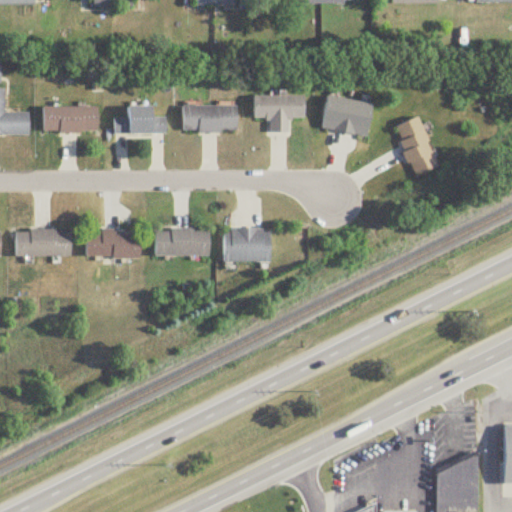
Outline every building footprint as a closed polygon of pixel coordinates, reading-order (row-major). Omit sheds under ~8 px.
[(92,0),(93,8),(133,8),(132,0),(92,0)] [(0,136),(28,136),(28,113),(4,113),(4,89),(0,88),(0,136)] [(253,120),(270,120),(269,133),(287,134),(287,119),(303,120),(304,98),(254,97),(253,120)] [(372,104),(326,97),(321,130),(367,137),(372,104)] [(236,107),(183,107),(183,132),(236,132),(236,107)] [(97,134),(97,108),(43,108),(43,134),(97,134)] [(151,108),(127,108),(127,119),(114,119),(114,135),(165,135),(165,119),(151,119),(151,108)] [(414,178),(438,168),(417,118),(393,128),(414,178)] [(208,257),(208,230),(155,230),(155,257),(208,257)] [(269,264),(269,230),(224,230),(224,264),(269,264)] [(70,257),(70,231),(16,231),(16,257),(70,257)] [(86,231),(86,258),(139,259),(139,231),(86,231)] [(511,427),(503,428),(503,486),(511,485),(511,427)] [(436,463),(436,511),(477,511),(477,463),(436,463)]
